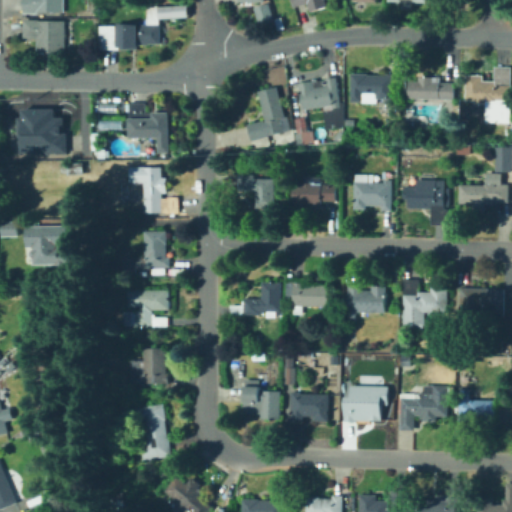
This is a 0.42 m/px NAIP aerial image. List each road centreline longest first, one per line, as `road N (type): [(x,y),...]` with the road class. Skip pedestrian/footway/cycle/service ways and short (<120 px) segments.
road 1 (residential): [(216,446),(204,410),(205,0)]
road 2 (residential): [(202,66),(314,39),(511,36)]
road 3 (residential): [(511,250),(203,245)]
road 4 (residential): [(511,458),(267,455),(216,446)]
road 5 (tertiary): [(83,78),(182,78),(202,66)]
